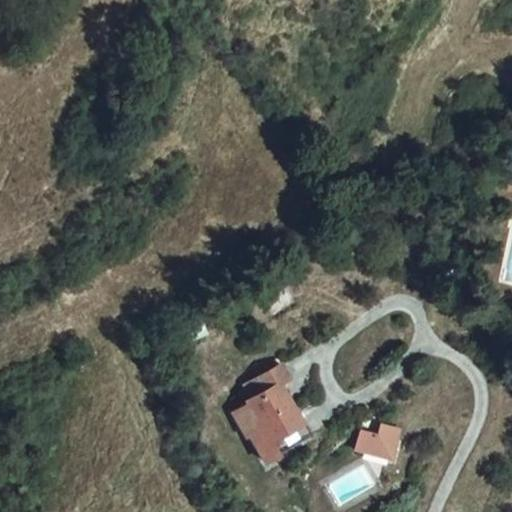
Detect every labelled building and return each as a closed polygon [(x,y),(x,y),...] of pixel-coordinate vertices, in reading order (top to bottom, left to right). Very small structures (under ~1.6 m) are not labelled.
[(277,362),(238,378),(247,399),(231,406),(255,462),(276,454),(267,435),(302,420),(277,362)] [(338,404),(314,418),(323,432),(307,441),(307,443),(289,453),(302,475),(306,473),(321,501),(351,484),(341,467),(354,459),(339,434),(335,425),(346,419),(338,404)] [(303,422),(270,437),(276,448),(308,433),(303,422)] [(345,431),(339,434),(354,459),(341,467),(351,484),(369,474),(345,431)] [(433,475),(417,470),(413,490),(448,500),(456,469),(437,464),(433,475)]
